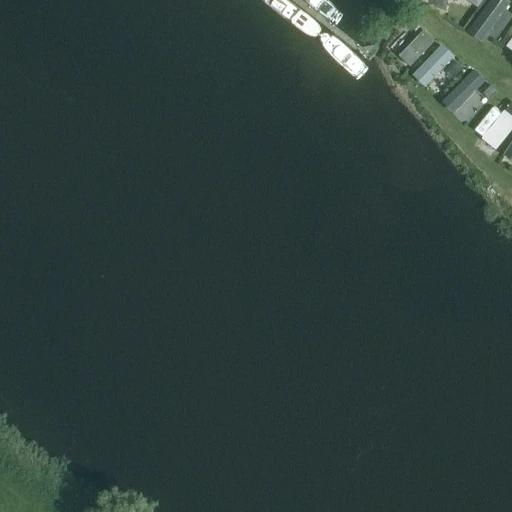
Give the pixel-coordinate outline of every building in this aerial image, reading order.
[(470,13),(473,0),(427,0),(427,2),(470,13)] [(486,42),(507,10),(495,2),(474,34),(486,42)] [(425,38),(402,62),(415,74),(437,49),(425,38)] [(413,82),(426,95),(457,67),(444,53),(413,82)] [(462,117),(484,96),(474,85),(452,106),(462,117)] [(499,158),(511,139),(511,125),(494,112),(474,140),(499,158)]
